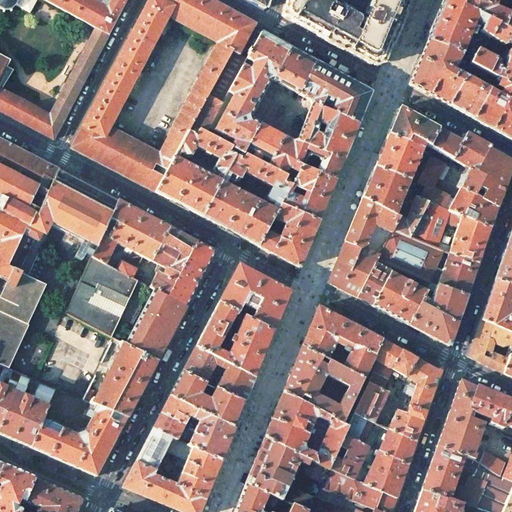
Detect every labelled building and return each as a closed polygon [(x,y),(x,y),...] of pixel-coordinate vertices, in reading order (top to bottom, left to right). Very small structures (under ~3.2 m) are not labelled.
[(0,0),(0,8),(2,9),(5,10),(8,10),(11,9),(15,5),(29,13),(36,0),(0,0)] [(126,0),(42,0),(95,29),(108,36),(125,3),(126,0)] [(190,128),(207,95),(228,58),(232,51),(239,55),(252,29),(255,24),(212,1),(210,0),(148,0),(134,27),(95,101),(70,149),(77,152),(114,172),(150,191),(155,193),(187,133),(190,128)] [(285,0),(286,1),(281,16),(292,22),(312,1),(312,0),(285,0)] [(357,19),(322,0),(317,0),(316,3),(312,1),(292,22),(323,39),(351,54),(359,34),(355,33),(357,29),(355,28),(358,22),(357,19)] [(408,0),(372,0),(368,12),(363,11),(361,14),(366,16),(359,34),(351,54),(371,65),(377,63),(383,61),(398,25),(408,0)] [(444,47),(460,54),(466,41),(468,35),(469,35),(471,32),(472,29),(471,28),(474,22),(475,19),(480,25),(482,25),(479,31),(489,37),(496,24),(460,7),(461,3),(454,0),(442,0),(434,21),(426,41),(444,49),(444,47)] [(496,24),(503,28),(505,22),(508,14),(493,8),(496,0),(454,0),(461,3),(460,7),(496,24)] [(511,24),(509,23),(505,22),(503,28),(511,32),(511,24)] [(511,32),(503,28),(496,24),(489,37),(504,46),(507,44),(511,45),(509,51),(507,52),(505,58),(506,60),(502,71),(498,70),(499,67),(497,61),(477,50),(471,60),(470,64),(472,65),(480,69),(499,80),(511,86),(511,32)] [(13,71),(1,90),(0,91),(0,112),(53,140),(66,114),(99,53),(108,36),(95,29),(60,96),(57,94),(55,97),(58,99),(49,115),(18,99),(30,76),(15,68),(13,71)] [(261,33),(242,66),(222,103),(205,134),(229,147),(237,151),(243,154),(259,124),(251,120),(250,116),(269,82),(272,81),(290,49),(277,42),(261,33)] [(455,65),(460,54),(444,47),(444,49),(426,41),(416,66),(408,85),(447,106),(464,78),(457,74),(455,72),(454,73),(451,71),(455,65)] [(466,41),(460,54),(471,60),(477,50),(470,47),(466,42),(466,41)] [(290,49),(272,81),(297,94),(315,63),(305,57),(290,49)] [(471,60),(460,54),(455,65),(461,68),(468,72),(472,65),(470,64),(471,60)] [(242,66),(228,58),(207,95),(222,103),(242,66)] [(333,102),(329,113),(358,123),(365,106),(370,93),(315,63),(297,94),(309,100),(311,105),(320,109),(324,98),(333,102)] [(473,82),(480,69),(472,65),(468,72),(464,77),(473,82)] [(461,68),(457,74),(464,78),(464,77),(468,72),(461,68)] [(511,86),(499,80),(495,87),(501,90),(498,96),(488,90),(488,89),(482,86),(481,87),(473,82),(464,77),(464,78),(447,106),(453,110),(458,113),(460,114),(511,141),(511,86)] [(222,103),(207,95),(190,128),(196,131),(194,136),(187,133),(155,193),(180,206),(201,217),(234,156),(227,152),(229,147),(205,134),(222,103)] [(324,127),(322,131),(350,143),(355,130),(358,123),(329,113),(320,109),(311,105),(304,123),(317,129),(318,124),(324,127)] [(419,119),(398,108),(396,113),(394,119),(387,135),(421,150),(421,149),(423,144),(429,147),(438,129),(419,119)] [(315,134),(317,129),(304,123),(296,141),(342,161),(345,155),(350,143),(322,131),(321,136),(315,134)] [(259,124),(243,154),(244,155),(266,167),(282,137),(259,124)] [(450,136),(438,129),(429,147),(433,150),(452,160),(461,142),(450,136)] [(465,134),(461,142),(452,160),(469,169),(467,173),(466,176),(459,189),(473,196),(478,188),(484,192),(480,199),(496,208),(499,199),(505,182),(509,171),(508,171),(511,163),(488,150),(490,147),(465,134)] [(413,169),(421,150),(387,135),(379,154),(374,168),(408,181),(413,169)] [(283,166),(293,170),(296,164),(334,180),(339,168),(342,161),(296,141),(291,142),(282,137),(266,167),(279,174),(283,166)] [(0,278),(6,282),(12,269),(27,236),(58,171),(35,159),(33,158),(0,140),(0,278)] [(281,175),(279,174),(266,167),(244,155),(241,160),(234,156),(201,217),(231,233),(256,246),(263,232),(270,218),(277,203),(286,184),(278,180),(281,175)] [(449,167),(448,167),(430,157),(422,173),(416,184),(413,190),(410,195),(415,197),(428,202),(442,208),(449,197),(448,196),(432,187),(438,178),(442,180),(449,167)] [(301,191),(326,201),(328,196),(334,180),(296,164),(293,170),(286,184),(291,186),(301,191)] [(406,187),(408,181),(374,168),(366,186),(361,199),(394,216),(406,187)] [(422,173),(413,169),(408,181),(416,184),(422,173)] [(67,176),(58,171),(27,236),(37,241),(41,233),(43,234),(50,221),(97,245),(103,231),(109,220),(117,202),(85,184),(67,176)] [(406,187),(413,190),(416,184),(408,181),(406,187)] [(291,186),(286,184),(277,203),(318,221),(326,201),(301,191),(298,199),(287,194),(291,186)] [(489,227),(496,208),(480,199),(473,196),(459,189),(454,200),(448,211),(461,216),(489,227)] [(398,217),(398,218),(391,230),(408,237),(428,202),(415,197),(405,221),(398,217)] [(442,208),(448,211),(454,200),(449,197),(442,208)] [(373,264),(376,260),(378,256),(360,248),(365,246),(373,225),(390,233),(391,230),(398,218),(394,216),(361,199),(354,217),(335,264),(327,283),(356,298),(373,264)] [(139,213),(117,202),(109,220),(116,224),(111,235),(103,231),(97,245),(91,258),(105,265),(110,255),(115,243),(142,258),(150,262),(168,229),(139,213)] [(442,250),(448,253),(457,227),(461,216),(448,211),(442,208),(428,202),(408,237),(442,250)] [(275,238),(263,232),(256,246),(277,257),(298,268),(309,242),(318,221),(277,203),(270,218),(282,224),(275,238)] [(448,253),(476,264),(479,257),(483,245),(489,227),(461,216),(457,227),(448,253)] [(511,226),(504,251),(494,279),(511,284),(511,226)] [(178,234),(168,229),(150,262),(165,270),(162,276),(156,273),(151,284),(149,288),(150,289),(153,290),(167,298),(196,243),(178,234)] [(419,278),(429,283),(435,267),(442,250),(408,237),(391,230),(390,233),(378,256),(376,260),(381,262),(391,267),(409,274),(418,278),(419,278)] [(196,243),(167,298),(185,307),(200,278),(213,252),(202,246),(196,243)] [(32,245),(18,273),(21,274),(27,276),(40,249),(32,245)] [(442,270),(437,286),(465,296),(472,277),(476,264),(448,253),(442,270)] [(137,269),(110,255),(105,265),(132,279),(137,269)] [(65,314),(110,337),(116,326),(120,318),(132,325),(150,289),(149,288),(132,279),(105,265),(91,258),(65,314)] [(378,267),(373,264),(356,298),(366,303),(372,307),(388,273),(378,267)] [(288,292),(238,266),(228,285),(218,304),(237,313),(242,305),(255,311),(250,320),(272,332),(281,310),(288,293),(288,292)] [(442,270),(435,267),(429,283),(430,283),(435,285),(437,286),(442,270)] [(18,273),(12,269),(6,282),(3,287),(0,294),(0,365),(6,369),(45,285),(27,276),(21,274),(18,273)] [(137,269),(132,279),(149,288),(151,284),(137,269)] [(405,282),(388,273),(372,307),(391,317),(407,325),(419,304),(422,297),(425,293),(415,287),(413,286),(405,282)] [(409,274),(405,282),(413,286),(418,278),(409,274)] [(419,278),(415,287),(425,293),(427,289),(430,283),(429,283),(419,278)] [(486,302),(480,320),(511,333),(511,315),(505,314),(509,302),(511,302),(511,284),(494,279),(486,302)] [(427,289),(433,292),(435,285),(430,283),(427,289)] [(430,304),(422,297),(419,304),(456,324),(461,307),(465,296),(437,286),(435,285),(433,292),(430,304)] [(167,298),(153,290),(130,334),(124,345),(156,362),(171,333),(185,307),(167,298)] [(250,320),(243,316),(238,328),(233,339),(231,338),(229,342),(232,343),(229,350),(226,356),(215,351),(219,344),(232,319),(234,316),(236,317),(237,313),(218,304),(207,324),(195,347),(216,359),(227,364),(253,378),(264,352),(272,332),(250,320)] [(456,324),(419,304),(407,325),(430,337),(448,347),(452,333),(456,324)] [(255,311),(242,305),(237,313),(243,316),(250,320),(255,311)] [(355,327),(317,307),(308,328),(301,347),(326,361),(335,343),(345,348),(343,351),(348,354),(341,368),(363,380),(372,361),(377,363),(386,344),(355,327)] [(243,316),(237,313),(236,317),(234,316),(232,319),(237,322),(235,326),(238,328),(243,316)] [(511,333),(480,320),(473,341),(472,344),(467,357),(486,366),(501,374),(507,359),(488,350),(493,340),(504,345),(508,343),(511,344),(511,333)] [(120,342),(124,345),(130,334),(116,326),(110,337),(111,338),(112,339),(120,342)] [(488,350),(507,359),(509,355),(511,346),(511,344),(508,343),(504,345),(493,340),(488,350)] [(124,345),(120,342),(118,345),(121,347),(93,400),(91,398),(89,403),(95,405),(126,418),(141,389),(156,362),(124,345)] [(229,350),(219,344),(215,351),(226,356),(229,350)] [(406,355),(386,344),(377,363),(391,371),(395,373),(405,378),(415,360),(406,355)] [(207,377),(216,359),(195,347),(187,362),(182,372),(204,383),(207,377)] [(301,347),(290,372),(282,392),(329,417),(342,424),(363,380),(341,368),(326,361),(301,347)] [(511,356),(509,355),(507,359),(501,374),(511,379),(511,356)] [(227,364),(216,359),(207,377),(218,382),(227,364)] [(439,372),(415,359),(415,360),(405,378),(416,384),(412,396),(411,401),(406,399),(403,405),(408,407),(406,414),(396,410),(388,429),(415,441),(429,401),(439,372)] [(391,371),(377,363),(369,382),(383,390),(391,371)] [(227,364),(218,382),(215,388),(243,402),(249,388),(253,378),(227,364)] [(6,369),(0,365),(0,384),(1,385),(2,381),(7,383),(5,387),(15,391),(21,375),(6,369)] [(204,383),(182,372),(176,384),(169,396),(198,410),(233,427),(239,412),(243,402),(215,388),(208,401),(198,396),(204,383)] [(405,378),(395,373),(395,379),(398,380),(395,386),(400,389),(403,383),(406,384),(403,392),(412,396),(416,384),(405,378)] [(55,389),(21,375),(15,391),(24,395),(27,388),(31,390),(28,397),(48,405),(55,389)] [(474,389),(459,381),(447,416),(436,446),(463,455),(472,458),(479,462),(482,454),(479,452),(474,455),(472,454),(484,420),(469,414),(471,411),(477,414),(486,391),(475,386),(474,389)] [(383,390),(369,382),(368,383),(353,414),(373,422),(387,392),(383,390)] [(1,385),(0,384),(0,424),(15,391),(5,387),(1,385)] [(24,395),(15,391),(0,424),(0,435),(11,440),(30,448),(42,419),(48,405),(28,397),(24,395)] [(511,401),(486,391),(477,414),(490,419),(488,424),(501,430),(503,424),(511,428),(511,401)] [(329,417),(282,392),(272,417),(264,438),(301,454),(312,458),(314,454),(304,450),(302,446),(313,419),(317,417),(327,421),(329,417)] [(198,410),(169,396),(159,415),(152,428),(171,438),(176,440),(180,431),(188,416),(194,419),(198,410)] [(75,434),(42,419),(30,448),(45,455),(75,468),(95,476),(115,438),(126,418),(95,405),(91,413),(93,414),(84,431),(75,434)] [(233,427),(198,410),(194,419),(199,421),(195,430),(188,446),(192,447),(219,460),(227,441),(233,427)] [(373,422),(353,414),(347,427),(343,436),(370,448),(380,425),(373,422)] [(342,424),(329,417),(327,421),(329,425),(317,452),(314,454),(312,458),(329,466),(343,436),(347,427),(342,424)] [(195,430),(189,427),(186,434),(182,443),(188,446),(195,430)] [(171,438),(152,428),(141,449),(121,487),(167,507),(180,511),(198,511),(209,486),(219,460),(192,447),(186,460),(176,485),(153,475),(165,451),(171,438)] [(415,441),(388,429),(378,452),(407,465),(412,450),(415,441)] [(186,434),(180,431),(176,440),(182,443),(186,434)] [(370,448),(343,436),(329,466),(327,470),(361,485),(363,485),(369,470),(367,469),(368,465),(371,466),(378,452),(370,448)] [(176,440),(171,438),(165,451),(186,460),(192,447),(188,446),(182,443),(176,440)] [(301,454),(264,438),(253,463),(245,484),(281,499),(286,489),(295,468),(301,454)] [(463,455),(436,446),(427,471),(421,490),(455,502),(457,496),(449,494),(457,474),(463,455)] [(505,463),(483,451),(482,454),(479,462),(500,475),(505,463)] [(407,465),(378,452),(371,466),(369,470),(363,485),(395,499),(402,479),(407,465)] [(312,458),(301,454),(295,468),(303,472),(302,473),(303,475),(321,483),(327,470),(329,466),(312,458)] [(511,454),(503,476),(511,481),(511,454)] [(472,458),(463,455),(457,474),(460,475),(461,471),(470,474),(465,487),(460,486),(457,496),(455,502),(462,504),(485,511),(501,511),(507,499),(511,490),(511,486),(511,481),(503,476),(500,475),(479,462),(472,458)] [(17,470),(3,464),(0,470),(0,484),(1,485),(0,486),(0,511),(19,511),(20,511),(21,509),(17,508),(20,499),(24,501),(34,478),(17,470)] [(361,485),(327,470),(321,483),(319,486),(318,487),(354,502),(361,485)] [(76,511),(83,499),(34,478),(24,501),(24,502),(38,508),(35,511),(76,511)] [(319,486),(314,483),(312,484),(309,491),(309,493),(315,495),(318,487),(319,486)] [(233,511),(287,511),(292,503),(281,499),(245,484),(236,505),(233,511)] [(363,485),(361,485),(354,502),(373,510),(371,511),(357,511),(355,511),(354,511),(390,511),(395,499),(363,485)] [(511,511),(511,486),(511,490),(511,500),(507,499),(501,511),(511,511)] [(294,492),(286,489),(281,499),(292,503),(307,510),(308,510),(313,498),(296,491),(294,492)] [(455,502),(421,490),(413,511),(460,511),(461,511),(459,511),(462,504),(455,502)] [(347,511),(348,511),(313,498),(308,510),(312,511),(347,511)] [(306,511),(307,510),(292,503),(287,511),(306,511)]
